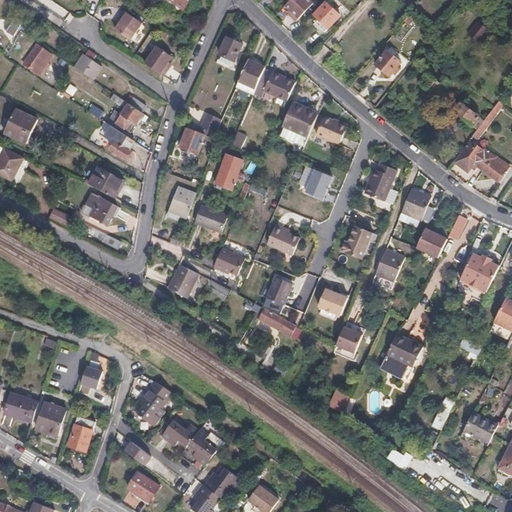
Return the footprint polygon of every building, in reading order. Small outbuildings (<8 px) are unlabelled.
[(192,0),(169,0),(184,11),(192,0)] [(296,19),(314,1),(313,0),(289,0),(285,4),(293,12),(291,14),(296,19)] [(325,32),(341,15),(326,2),(315,14),(319,19),(316,23),(325,32)] [(129,40),(141,22),(123,11),(117,19),(120,21),(114,29),(129,40)] [(480,41),(490,30),(479,21),(469,33),(480,41)] [(3,24),(7,39),(21,35),(17,22),(9,24),(8,22),(3,24)] [(422,66),(443,41),(436,35),(415,60),(422,66)] [(235,61),(242,45),(227,37),(219,54),(235,61)] [(167,64),(172,56),(157,45),(145,62),(164,75),(169,67),(167,64)] [(34,70),(46,54),(36,47),(25,64),(34,70)] [(92,78),(101,65),(93,59),(96,54),(88,49),(85,54),(84,53),(75,66),(92,78)] [(388,79),(400,65),(387,54),(375,67),(388,79)] [(256,90),(266,68),(249,60),(237,87),(254,95),(256,90)] [(298,79),(283,72),(268,65),(266,68),(256,90),(264,93),(267,87),(290,96),(298,79)] [(439,82),(429,73),(422,81),(438,96),(450,81),(445,76),(439,82)] [(130,103),(114,93),(110,98),(126,108),(130,103)] [(146,105),(134,96),(130,103),(142,111),(146,105)] [(306,143),(320,111),(296,100),(281,132),(306,143)] [(480,117),(462,101),(455,110),(472,125),(480,117)] [(477,141),(504,106),(498,102),(472,137),(477,141)] [(151,118),(142,111),(130,103),(126,108),(122,115),(117,122),(131,132),(141,116),(149,121),(151,118)] [(104,112),(93,104),(88,110),(100,118),(104,112)] [(28,145),(39,121),(17,110),(6,134),(28,145)] [(117,122),(122,115),(115,110),(110,118),(117,122)] [(226,110),(224,122),(233,123),(234,111),(226,110)] [(215,135),(222,120),(208,113),(201,128),(215,135)] [(341,142),(349,124),(326,113),(318,132),(341,142)] [(199,154),(205,136),(187,130),(183,140),(181,140),(179,145),(182,146),(181,148),(199,154)] [(130,149),(136,141),(122,132),(111,149),(127,160),(128,160),(131,159),(134,155),(134,154),(133,152),(132,151),(130,149)] [(243,148),(248,136),(240,132),(234,144),(243,148)] [(495,157),(484,149),(483,151),(471,142),(455,162),(469,172),(475,165),(497,182),(509,166),(502,161),(499,164),(493,160),(495,157)] [(0,176),(12,183),(23,160),(1,148),(0,148),(0,176)] [(232,190),(243,161),(227,155),(216,184),(232,190)] [(386,200),(399,170),(382,162),(379,169),(376,168),(366,192),(386,200)] [(100,168),(96,174),(90,185),(116,198),(124,181),(100,168)] [(333,176),(316,169),(314,173),(306,191),(323,199),(331,181),(333,176)] [(188,218),(197,193),(179,187),(170,211),(188,218)] [(434,198),(414,189),(413,191),(403,213),(423,222),(434,198)] [(109,225),(113,217),(116,218),(123,206),(117,202),(115,206),(93,193),(82,214),(95,221),(96,218),(109,225)] [(215,235),(224,217),(200,205),(191,223),(215,235)] [(67,228),(72,219),(53,209),(48,218),(67,228)] [(284,223),(286,212),(279,210),(276,222),(284,223)] [(459,238),(469,219),(460,215),(451,234),(459,238)] [(293,254),(301,237),(290,232),(291,230),(277,223),(268,243),(293,254)] [(362,258),(373,232),(355,225),(348,241),(345,240),(341,249),(362,258)] [(439,257),(448,237),(427,227),(418,247),(439,257)] [(120,242),(107,235),(103,242),(117,249),(120,242)] [(236,277),(245,258),(222,248),(215,263),(213,267),(236,277)] [(376,275),(382,278),(394,284),(406,258),(393,252),(387,250),(376,275)] [(486,292),(499,266),(491,262),(492,260),(483,255),(482,258),(474,254),(461,280),(486,292)] [(215,263),(203,257),(200,263),(213,269),(213,267),(215,263)] [(185,297),(197,274),(178,264),(167,288),(185,297)] [(284,305),(293,283),(276,276),(267,298),(284,305)] [(222,298),(227,290),(209,281),(202,295),(216,302),(218,297),(222,298)] [(341,314),(348,296),(326,288),(319,306),(341,314)] [(511,301),(506,299),(494,323),(511,331),(511,301)] [(286,323),(260,309),(252,323),(257,326),(259,322),(277,332),(278,330),(280,332),(286,323)] [(290,340),(296,329),(286,323),(280,332),(282,333),(281,334),(290,340)] [(335,347),(350,354),(353,355),(360,337),(343,329),(335,347)] [(402,378),(403,375),(407,368),(410,371),(423,346),(397,332),(380,367),(402,378)] [(469,336),(462,346),(478,357),(485,347),(469,336)] [(48,338),(45,345),(55,348),(57,342),(48,338)] [(277,363),(273,370),(284,375),(287,367),(277,363)] [(87,367),(81,385),(97,390),(103,373),(87,367)] [(31,418),(37,399),(21,393),(25,382),(15,379),(4,410),(24,417),(25,416),(31,418)] [(161,408),(174,393),(156,381),(138,402),(144,407),(139,411),(154,424),(160,416),(155,411),(159,407),(161,408)] [(342,414),(350,397),(337,388),(336,388),(335,388),(328,404),(342,414)] [(444,432),(454,400),(444,397),(435,429),(444,432)] [(57,432),(66,407),(45,399),(36,425),(57,432)] [(488,445),(498,426),(474,413),(464,432),(488,445)] [(85,451),(96,420),(78,415),(68,445),(85,451)] [(190,445),(199,431),(191,425),(187,431),(182,427),(183,425),(176,420),(164,437),(177,447),(181,442),(188,447),(190,445)] [(206,466),(219,449),(213,444),(212,446),(206,441),(209,436),(201,430),(199,431),(190,445),(198,451),(194,457),(206,466)] [(130,450),(135,445),(124,437),(120,443),(130,450)] [(511,473),(511,443),(501,467),(511,473)] [(406,470),(414,458),(396,447),(389,459),(406,470)] [(226,492),(231,486),(236,490),(243,481),(228,469),(222,477),(216,473),(206,487),(222,498),(224,500),(228,493),(226,492)] [(159,488),(137,473),(127,488),(148,503),(159,488)] [(270,511),(279,500),(260,485),(249,500),(265,511),(270,511)] [(216,506),(222,498),(206,487),(205,486),(195,500),(200,504),(194,511),(210,511),(209,511),(214,505),(216,506)] [(54,511),(56,510),(35,502),(30,511),(54,511)]
